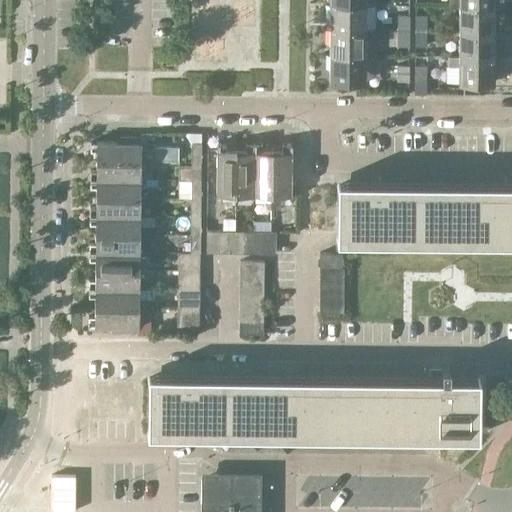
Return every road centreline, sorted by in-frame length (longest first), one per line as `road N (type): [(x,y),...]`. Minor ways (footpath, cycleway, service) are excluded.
road 1 (residential): [(42,106),(325,108)]
road 2 (residential): [(306,351),(40,349)]
road 3 (residential): [(282,463),(178,450),(65,454),(29,440)]
road 4 (unclassified): [(40,349),(42,106)]
road 5 (residential): [(511,164),(324,162),(325,108)]
road 6 (residential): [(511,354),(465,354),(449,343),(426,343),(416,352),(306,351)]
road 7 (residential): [(325,108),(511,110)]
road 8 (residential): [(450,477),(425,464),(282,463)]
road 9 (residential): [(306,351),(306,239),(333,239)]
